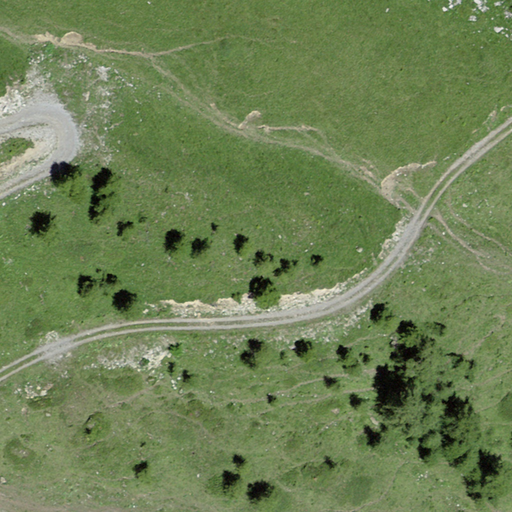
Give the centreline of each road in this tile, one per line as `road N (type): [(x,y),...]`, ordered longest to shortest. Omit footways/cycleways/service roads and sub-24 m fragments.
road 1 (track): [(0,374),(100,331),(262,321),(334,306),(382,272),(438,184),(511,124)]
road 2 (track): [(0,123),(47,116),(63,126),(63,146),(49,161),(0,192)]
